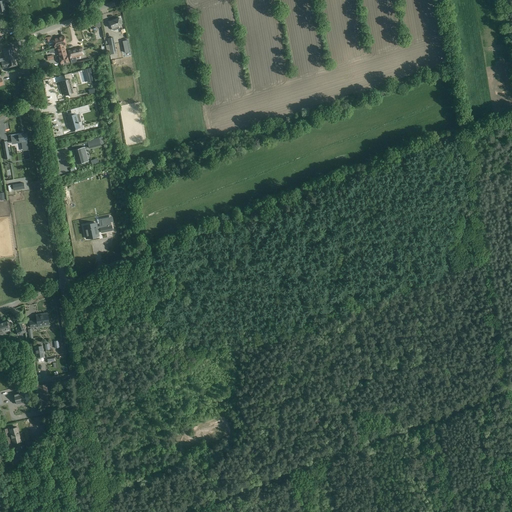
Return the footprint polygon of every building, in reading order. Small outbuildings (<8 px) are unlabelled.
[(109,22),(112,28),(113,30),(114,31),(119,29),(119,27),(119,26),(122,24),(120,18),(109,22)] [(64,36),(53,39),(53,41),(55,48),(57,48),(59,47),(59,46),(64,44),(66,43),(65,40),(64,36)] [(57,48),(55,48),(57,48),(61,64),(62,66),(72,64),(71,61),(69,62),(67,55),(64,44),(59,46),(59,47),(57,48)] [(13,47),(3,49),(5,57),(6,61),(16,58),(13,47)] [(82,47),(68,51),(70,59),(76,57),(84,55),(82,47)] [(1,62),(3,68),(7,67),(17,65),(16,58),(6,61),(1,62)] [(61,82),(65,95),(65,94),(67,93),(69,92),(70,96),(70,97),(71,97),(81,94),(80,94),(78,95),(76,88),(72,89),(70,80),(73,79),(71,73),(75,73),(75,72),(64,75),(65,75),(66,80),(62,81),(61,81),(61,82)] [(90,111),(88,105),(70,109),(71,113),(68,114),(68,116),(67,117),(71,130),(75,129),(75,131),(83,129),(81,122),(78,122),(76,114),(90,111)] [(13,134),(11,135),(12,141),(14,141),(15,143),(22,142),(23,147),(23,151),(29,150),(28,147),(27,140),(28,140),(27,133),(22,134),(22,133),(23,133),(22,133),(13,134)] [(99,138),(87,141),(89,148),(101,145),(99,138)] [(73,150),(77,164),(88,161),(89,161),(85,147),(84,147),(73,150)] [(88,229),(85,230),(87,238),(99,236),(98,232),(101,231),(101,232),(112,230),(109,217),(103,219),(104,225),(100,226),(100,228),(97,228),(96,223),(87,225),(88,229)] [(90,247),(88,239),(82,241),(84,248),(75,250),(77,258),(92,255),(90,247)] [(37,315),(38,321),(39,326),(48,325),(47,317),(46,317),(46,314),(37,315)] [(0,323),(0,324),(0,323),(0,333),(2,332),(2,331),(10,328),(8,325),(10,324),(9,321),(7,322),(7,321),(3,323),(3,322),(0,323)] [(19,329),(16,330),(18,335),(25,332),(22,322),(17,324),(19,329)] [(44,356),(42,345),(35,347),(36,358),(44,356)] [(40,385),(38,385),(41,403),(40,403),(41,408),(41,409),(53,407),(53,405),(53,404),(52,398),(49,398),(47,389),(46,384),(40,385)] [(24,392),(14,394),(16,404),(26,402),(30,401),(27,391),(24,392)] [(21,441),(17,427),(10,429),(9,428),(5,429),(9,446),(7,446),(6,452),(1,454),(3,462),(10,460),(8,452),(15,450),(13,443),(21,441)]
